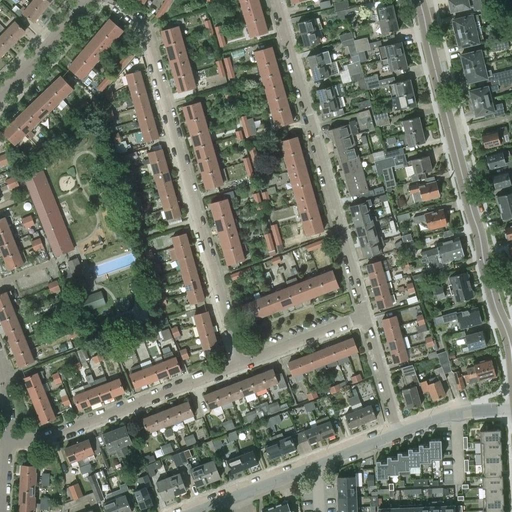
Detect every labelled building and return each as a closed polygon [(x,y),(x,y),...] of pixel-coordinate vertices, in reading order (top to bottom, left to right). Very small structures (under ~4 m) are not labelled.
[(44,0),(33,0),(30,4),(41,13),(49,3),(44,0)] [(170,0),(165,0),(155,17),(159,20),(171,0),(170,0)] [(448,0),(449,5),(448,7),(449,10),(451,11),(451,12),(469,8),(473,7),(474,11),(480,10),(482,9),(480,0),(448,0)] [(329,1),(320,3),(321,9),(331,7),(329,1)] [(347,1),(334,4),(336,10),(348,7),(347,1)] [(263,18),(258,2),(241,7),(246,23),(263,18)] [(41,13),(30,4),(22,13),(33,22),(41,13)] [(17,14),(20,9),(16,5),(12,9),(17,14)] [(377,14),(374,15),(376,22),(378,22),(396,18),(393,5),(375,9),(377,14)] [(346,10),(347,16),(360,13),(359,7),(346,10)] [(489,8),(482,9),(480,10),(481,16),(490,14),(490,13),(494,12),(493,7),(489,8)] [(346,10),(336,12),(338,18),(347,16),(346,10)] [(471,16),(453,21),(455,27),(453,29),(454,32),(456,33),(456,34),(474,30),(473,23),(479,21),(477,15),(471,17),(471,16)] [(267,32),(263,18),(246,23),(250,37),(267,32)] [(320,24),(318,18),(313,19),(298,23),(301,35),(316,31),(322,29),(321,23),(320,24)] [(396,18),(378,22),(381,34),(399,30),(396,18)] [(109,19),(100,31),(113,42),(122,31),(109,19)] [(6,31),(16,41),(24,32),(14,22),(6,31)] [(165,46),(182,41),(178,27),(161,32),(165,46)] [(456,34),(457,35),(455,36),(456,40),(458,40),(459,47),(478,43),(478,42),(483,41),(482,35),(476,36),(474,30),(456,34)] [(6,31),(0,36),(0,42),(7,49),(16,41),(6,31)] [(100,31),(89,43),(102,55),(113,42),(100,31)] [(319,43),(316,31),(301,35),(304,47),(319,43)] [(341,42),(353,38),(352,32),(339,36),(341,42)] [(353,38),(341,42),(342,48),(355,44),(354,41),(353,38)] [(355,47),(368,44),(367,38),(354,41),(355,44),(355,47)] [(507,40),(491,44),(493,51),(508,47),(507,40)] [(182,41),(165,46),(170,62),(187,57),(182,41)] [(402,42),(384,46),(378,48),(381,61),(405,55),(402,42)] [(102,55),(89,43),(78,56),(91,67),(102,55)] [(368,44),(355,47),(357,53),(370,50),(368,44)] [(258,66),(275,61),(271,47),(254,52),(258,66)] [(485,50),(479,52),(479,51),(461,56),(463,62),(461,64),(462,67),(464,68),(465,69),(483,65),(481,57),(487,56),(485,50)] [(328,51),(322,53),(307,57),(310,69),(331,63),(328,52),(328,51)] [(128,52),(117,65),(121,69),(132,56),(128,52)] [(408,68),(405,55),(381,61),(382,66),(389,65),(390,72),(408,68)] [(91,67),(78,56),(69,67),(82,79),(91,67)] [(191,73),(187,57),(170,62),(174,78),(191,73)] [(275,61),(258,66),(261,78),(278,73),(275,61)] [(350,76),(362,72),(359,62),(347,65),(350,76)] [(332,64),(331,63),(310,69),(314,81),(335,75),(332,64)] [(465,70),(463,71),(464,75),(466,75),(468,82),(486,78),(486,77),(492,76),(490,70),(484,72),(483,65),(465,69),(465,70)] [(500,79),(511,76),(511,75),(511,70),(498,73),(500,79)] [(128,85),(142,82),(139,72),(126,75),(128,85)] [(362,72),(350,76),(351,82),(364,78),(362,72)] [(191,73),(174,78),(178,93),(195,88),(191,73)] [(282,85),(278,73),(261,78),(265,89),(282,85)] [(377,75),(364,78),(365,84),(379,81),(377,75)] [(50,86),(62,99),(73,89),(61,76),(50,86)] [(107,76),(96,88),(101,92),(111,80),(107,76)] [(511,76),(500,79),(501,85),(511,82),(511,76)] [(410,80),(393,84),(388,85),(391,98),(413,92),(410,80)] [(380,87),(379,81),(365,84),(367,90),(380,87)] [(145,93),(142,82),(128,85),(132,97),(145,93)] [(282,85),(265,89),(268,101),(285,96),(282,85)] [(317,91),(320,102),(338,97),(339,97),(336,85),(317,91)] [(470,92),(471,97),(470,98),(471,102),(473,102),(473,104),(490,100),(488,93),(498,90),(497,85),(487,88),(487,87),(470,92)] [(50,86),(38,98),(50,111),(62,99),(50,86)] [(413,92),(391,98),(394,111),(417,105),(413,92)] [(145,93),(132,97),(135,109),(148,105),(145,93)] [(288,108),(285,96),(268,101),(271,113),(288,108)] [(343,114),(338,97),(320,102),(323,114),(329,113),(331,118),(343,114)] [(38,98),(25,110),(37,123),(50,111),(38,98)] [(86,100),(74,111),(78,115),(90,104),(86,100)] [(357,103),(359,109),(371,106),(370,100),(357,103)] [(473,104),(473,105),(472,106),(473,110),(475,110),(476,116),(492,112),(493,111),(492,106),(490,100),(473,104)] [(187,121),(203,117),(199,103),(183,107),(187,121)] [(504,114),(503,108),(502,104),(492,106),(493,111),(492,112),(494,117),(504,114)] [(152,117),(148,105),(135,109),(138,120),(152,117)] [(91,107),(82,116),(87,121),(96,112),(91,107)] [(292,122),(288,108),(271,113),(275,127),(292,122)] [(37,123),(25,110),(13,121),(25,134),(37,123)] [(360,119),(371,116),(369,110),(359,113),(360,119)] [(375,121),(388,118),(387,113),(374,116),(375,121)] [(371,116),(360,119),(362,124),(372,122),(371,116)] [(152,117),(138,120),(141,132),(155,128),(152,117)] [(203,117),(187,121),(190,135),(207,130),(203,117)] [(405,134),(422,130),(419,117),(402,121),(405,134)] [(389,124),(388,118),(375,121),(376,127),(389,124)] [(65,120),(59,126),(63,130),(69,124),(65,120)] [(25,134),(13,121),(2,132),(15,144),(25,134)] [(333,141),(353,136),(349,124),(328,130),(329,135),(331,134),(333,141)] [(481,136),(483,142),(481,143),(482,146),(484,147),(484,148),(500,144),(505,143),(504,136),(507,135),(505,127),(496,130),(496,132),(481,136)] [(155,128),(141,132),(144,142),(158,138),(155,128)] [(211,143),(207,130),(190,135),(194,148),(211,143)] [(422,130),(405,134),(398,136),(399,141),(403,141),(404,148),(425,143),(422,130)] [(356,147),(353,136),(333,141),(335,148),(333,148),(334,153),(356,147)] [(284,156),(300,152),(296,137),(280,142),(284,156)] [(211,143),(194,148),(198,162),(215,157),(211,143)] [(40,144),(28,155),(32,159),(44,148),(40,144)] [(359,158),(356,147),(334,153),(335,157),(337,156),(339,163),(359,158)] [(398,155),(396,149),(383,153),(385,159),(391,157),(398,155)] [(150,163),(164,160),(161,150),(147,153),(150,163)] [(508,150),(501,152),(486,156),(488,162),(487,163),(488,166),(489,167),(490,169),(505,165),(503,158),(505,160),(507,159),(508,157),(510,156),(508,150)] [(300,152),(284,156),(288,172),(305,168),(300,152)] [(428,156),(411,160),(406,162),(407,167),(412,166),(414,175),(411,176),(412,182),(426,178),(424,172),(432,170),(428,156)] [(218,170),(215,157),(198,162),(202,175),(218,170)] [(391,157),(385,159),(374,162),(377,172),(378,176),(383,175),(381,170),(380,162),(395,158),(392,159),(391,157)] [(359,158),(339,163),(341,170),(339,171),(340,175),(362,169),(359,158)] [(395,158),(380,162),(381,170),(395,166),(393,159),(395,158)] [(7,159),(0,161),(0,165),(1,167),(9,163),(7,159)] [(167,171),(164,160),(150,163),(154,175),(167,171)] [(509,171),(507,172),(491,176),(493,182),(492,184),(493,187),(494,187),(495,189),(510,184),(511,183),(511,166),(508,168),(509,171)] [(305,168),(288,172),(293,189),(310,184),(305,168)] [(362,169),(340,175),(342,179),(343,178),(345,186),(365,180),(362,169)] [(222,184),(218,170),(202,175),(206,189),(222,184)] [(73,250),(44,177),(42,171),(24,178),(55,257),(68,252),(73,250)] [(167,171),(154,175),(157,187),(170,183),(167,171)] [(15,177),(6,180),(8,185),(17,181),(15,177)] [(368,191),(365,180),(345,186),(347,192),(346,193),(347,197),(358,194),(359,200),(374,196),(372,190),(368,191)] [(17,181),(8,185),(10,189),(18,186),(17,181)] [(174,195),(170,183),(157,187),(160,198),(174,195)] [(425,185),(425,183),(408,187),(410,194),(412,193),(414,202),(422,200),(422,201),(438,196),(435,183),(425,185)] [(310,184),(293,189),(297,205),(314,200),(310,184)] [(384,193),(383,190),(383,187),(372,190),(374,196),(384,193)] [(221,195),(223,200),(210,204),(214,219),(231,214),(227,200),(234,197),(233,191),(221,195)] [(511,192),(497,196),(497,198),(496,198),(497,203),(499,203),(500,208),(511,205),(511,192)] [(177,206),(174,195),(160,198),(163,210),(177,206)] [(366,200),(366,202),(349,206),(352,217),(370,212),(368,206),(372,205),(370,199),(366,200)] [(314,200),(297,205),(302,221),(319,217),(314,200)] [(511,205),(500,208),(501,213),(500,214),(501,218),(503,220),(511,217),(511,205)] [(180,216),(177,206),(163,210),(166,220),(180,216)] [(442,211),(424,215),(414,217),(415,224),(426,221),(428,229),(446,224),(445,223),(447,221),(446,218),(444,217),(442,211)] [(371,218),(370,212),(352,217),(355,227),(372,222),(377,221),(376,218),(374,217),(371,218)] [(410,219),(409,214),(409,213),(397,216),(398,222),(410,219)] [(236,230),(231,214),(214,219),(219,235),(236,230)] [(30,215),(22,219),(24,223),(32,220),(30,215)] [(4,217),(0,218),(0,235),(10,231),(4,217)] [(319,217),(302,221),(306,235),(323,231),(319,217)] [(32,220),(24,223),(25,228),(34,224),(32,220)] [(375,232),(372,222),(355,227),(358,237),(375,232)] [(236,230),(219,235),(223,251),(240,246),(236,230)] [(10,231),(0,235),(0,246),(14,241),(10,231)] [(377,238),(375,232),(358,237),(361,247),(378,242),(383,241),(382,238),(380,237),(377,238)] [(175,248),(188,244),(185,234),(172,238),(175,248)] [(40,238),(31,242),(33,246),(42,243),(40,238)] [(308,251),(327,244),(325,238),(305,246),(308,251)] [(436,244),(437,248),(421,253),(422,258),(427,257),(460,247),(458,238),(436,244)] [(416,253),(414,246),(412,240),(402,243),(406,256),(416,253)] [(14,241),(0,246),(0,247),(3,256),(17,250),(14,241)] [(378,242),(361,247),(364,258),(381,253),(379,247),(382,246),(384,244),(383,241),(378,242)] [(397,250),(403,249),(401,241),(394,245),(397,250)] [(42,243),(33,246),(35,251),(43,247),(42,243)] [(175,248),(169,249),(172,261),(178,260),(191,256),(188,244),(175,248)] [(244,260),(240,246),(223,251),(227,265),(244,260)] [(463,256),(460,247),(427,257),(428,262),(432,261),(435,269),(443,267),(442,264),(449,262),(448,261),(454,259),(455,260),(461,259),(460,257),(463,256)] [(17,250),(3,256),(9,269),(23,264),(17,250)] [(195,267),(191,256),(178,260),(181,271),(195,267)] [(271,260),(273,265),(281,262),(279,257),(271,260)] [(74,278),(79,275),(76,268),(80,266),(77,258),(72,260),(68,262),(74,278)] [(369,275),(382,271),(379,261),(366,265),(369,275)] [(195,267),(181,271),(185,283),(198,279),(195,267)] [(250,268),(230,275),(232,281),(252,273),(250,268)] [(318,276),(324,292),(338,287),(332,271),(318,276)] [(382,271),(369,275),(372,287),(385,283),(382,271)] [(414,283),(423,280),(425,280),(423,273),(412,277),(414,283)] [(468,275),(466,274),(466,273),(449,277),(452,290),(469,285),(468,280),(469,278),(468,275)] [(318,276),(302,282),(308,298),(324,292),(318,276)] [(201,291),(198,279),(185,283),(188,294),(201,291)] [(57,280),(48,284),(50,289),(58,285),(57,280)] [(302,282),(286,288),(293,305),(308,298),(302,282)] [(385,283),(372,287),(375,298),(389,294),(393,293),(391,288),(387,289),(385,283)] [(58,285),(50,289),(51,293),(60,290),(58,285)] [(471,291),(469,285),(452,290),(456,302),(473,298),(472,296),(473,295),(473,291),(471,291)] [(286,288),(270,295),(277,311),(293,305),(286,288)] [(11,291),(6,293),(6,292),(0,294),(0,310),(12,306),(8,297),(12,296),(11,291)] [(201,291),(188,294),(191,304),(204,301),(201,291)] [(72,303),(76,314),(106,304),(101,292),(79,300),(72,303)] [(389,294),(375,298),(378,308),(392,304),(389,294)] [(270,295),(255,301),(261,317),(277,311),(270,295)] [(261,317),(255,301),(241,306),(248,322),(261,317)] [(66,303),(57,307),(58,311),(67,308),(66,303)] [(13,309),(12,306),(0,310),(0,318),(1,321),(15,315),(18,314),(16,307),(13,309)] [(67,308),(58,311),(60,316),(69,312),(67,308)] [(477,308),(456,313),(456,311),(442,315),(444,322),(457,318),(460,329),(481,323),(477,308)] [(197,326),(210,322),(207,312),(194,316),(197,326)] [(15,315),(1,321),(6,334),(24,327),(20,319),(17,320),(15,315)] [(384,330),(398,326),(395,316),(381,320),(384,330)] [(214,334),(210,322),(197,326),(200,338),(214,334)] [(75,326),(66,330),(68,334),(76,331),(75,326)] [(401,338),(398,326),(384,330),(388,342),(401,338)] [(26,332),(24,327),(6,334),(10,344),(24,338),(23,334),(26,332)] [(76,331),(68,334),(69,339),(78,335),(76,331)] [(482,331),(465,335),(467,342),(461,344),(463,351),(485,346),(483,339),(485,337),(484,334),(482,334),(482,331)] [(217,345),(214,334),(200,338),(203,349),(217,345)] [(28,348),(24,338),(10,344),(14,354),(28,348)] [(342,342),(347,355),(357,351),(352,338),(342,342)] [(401,338),(388,342),(391,353),(404,350),(401,338)] [(347,355),(342,342),(331,346),(336,359),(347,355)] [(217,345),(203,349),(206,359),(220,355),(217,345)] [(331,346),(319,351),(324,364),(336,359),(331,346)] [(29,350),(28,348),(14,354),(19,367),(34,362),(32,357),(35,355),(32,349),(29,350)] [(81,362),(87,360),(83,350),(77,352),(81,362)] [(407,359),(404,350),(391,353),(394,363),(407,359)] [(324,364),(319,351),(308,355),(313,368),(324,364)] [(446,351),(436,354),(441,365),(449,362),(446,351)] [(172,352),(163,356),(165,361),(164,362),(168,375),(180,370),(175,358),(172,352)] [(308,355),(297,360),(302,373),(313,368),(308,355)] [(473,363),(474,366),(465,369),(467,374),(493,367),(491,358),(473,363)] [(302,373),(297,360),(287,363),(292,377),(302,373)] [(168,375),(164,362),(153,366),(158,379),(168,375)] [(421,405),(416,386),(419,385),(411,364),(400,367),(406,388),(401,389),(407,409),(421,405)] [(158,379),(153,366),(142,371),(146,383),(158,379)] [(434,369),(436,376),(420,382),(423,392),(429,390),(432,400),(438,398),(440,398),(439,397),(445,395),(440,381),(446,379),(441,366),(434,369)] [(496,376),(493,367),(467,374),(470,383),(478,381),(496,376)] [(273,369),(261,374),(266,388),(277,383),(279,389),(286,386),(281,373),(275,376),(273,369)] [(41,371),(37,373),(24,378),(28,390),(41,385),(39,379),(44,377),(41,371)] [(146,383),(142,371),(130,375),(135,388),(146,383)] [(261,374),(249,378),(255,392),(266,388),(261,374)] [(463,389),(460,376),(455,378),(458,390),(463,389)] [(255,392),(249,378),(238,382),(243,396),(255,392)] [(119,379),(107,384),(112,397),(124,392),(119,379)] [(95,382),(90,384),(84,386),(86,392),(85,392),(90,405),(101,401),(96,388),(97,388),(95,382)] [(243,396),(238,382),(226,387),(232,401),(243,396)] [(46,383),(41,385),(28,390),(33,401),(46,396),(51,394),(46,383)] [(112,397),(107,384),(97,388),(96,388),(101,401),(112,397)] [(86,392),(84,386),(72,391),(79,409),(90,405),(85,392),(86,392)] [(226,387),(215,391),(220,405),(232,401),(226,387)] [(220,405),(215,391),(203,396),(208,410),(220,405)] [(46,396),(33,401),(37,412),(50,407),(46,396)] [(188,401),(176,406),(181,420),(193,415),(188,401)] [(266,401),(259,403),(264,415),(271,413),(268,405),(266,401)] [(277,402),(273,403),(276,412),(281,410),(279,406),(277,402)] [(273,403),(268,405),(271,414),(276,412),(273,403)] [(371,405),(358,410),(363,423),(367,421),(368,421),(376,418),(371,405)] [(181,420),(176,406),(164,410),(170,424),(181,420)] [(50,407),(37,412),(42,423),(55,418),(50,407)] [(164,410),(153,415),(158,429),(170,424),(164,410)] [(254,410),(250,412),(253,421),(258,419),(254,410)] [(358,410),(345,415),(350,428),(358,425),(358,424),(363,423),(358,410)] [(250,412),(245,414),(248,423),(253,421),(250,412)] [(158,429),(153,415),(142,419),(147,433),(158,429)] [(278,415),(269,418),(271,425),(280,421),(278,415)] [(335,434),(330,421),(327,415),(315,420),(317,426),(322,439),(335,434)] [(231,419),(227,421),(230,430),(235,428),(231,419)] [(227,421),(222,423),(225,432),(230,430),(227,421)] [(128,453),(125,445),(131,443),(125,426),(114,430),(123,455),(128,453)] [(317,426),(304,431),(309,444),(322,439),(317,426)] [(495,430),(479,431),(480,442),(501,442),(500,429),(495,430)] [(119,457),(123,455),(114,430),(102,435),(109,451),(115,449),(119,457)] [(281,433),(275,436),(278,441),(282,454),(295,449),(290,436),(284,439),(281,433)] [(193,434),(188,436),(191,445),(196,443),(193,434)] [(188,436),(183,438),(187,446),(191,445),(188,436)] [(269,438),(271,444),(265,446),(270,459),(282,454),(278,441),(275,436),(269,438)] [(88,440),(76,445),(82,460),(87,458),(86,456),(93,453),(88,440)] [(205,443),(210,455),(216,452),(211,440),(205,443)] [(429,444),(430,444),(430,458),(431,458),(431,461),(442,460),(441,440),(429,440),(429,444)] [(501,442),(480,442),(480,454),(501,453),(501,442)] [(170,443),(163,445),(166,454),(173,451),(170,443)] [(418,448),(419,448),(420,462),(420,465),(431,464),(431,461),(431,458),(430,458),(430,444),(429,444),(418,444),(418,448)] [(82,460),(76,445),(65,449),(69,462),(76,460),(82,475),(87,473),(84,466),(82,460)] [(408,452),(409,467),(409,466),(420,466),(420,465),(420,462),(419,448),(418,448),(408,448),(408,452)] [(177,453),(182,465),(188,463),(183,451),(177,453)] [(253,451),(240,456),(245,469),(258,464),(253,451)] [(397,456),(398,456),(398,471),(399,471),(410,470),(409,466),(409,467),(408,452),(397,452),(397,456)] [(182,465),(177,453),(171,456),(176,467),(182,465)] [(501,453),(480,454),(481,465),(502,464),(501,453)] [(149,455),(144,457),(147,465),(156,461),(153,455),(150,457),(149,455)] [(245,469),(240,456),(227,461),(231,474),(245,469)] [(387,460),(388,475),(399,474),(399,471),(398,471),(398,456),(397,456),(387,456),(387,460)] [(145,466),(150,477),(156,475),(154,470),(159,468),(161,472),(165,470),(161,460),(145,466)] [(387,460),(376,461),(377,479),(388,478),(388,475),(387,460)] [(213,461),(201,465),(208,483),(220,478),(213,461)] [(502,464),(481,465),(481,477),(502,476),(502,464)] [(21,465),(20,478),(36,479),(36,473),(35,473),(35,466),(21,465)] [(208,483),(201,465),(190,469),(197,487),(208,483)] [(337,488),(355,487),(355,470),(344,474),(344,477),(337,477),(337,488)] [(179,473),(168,478),(174,496),(186,491),(179,473)] [(138,479),(142,488),(134,491),(141,508),(142,508),(143,509),(148,507),(148,506),(152,504),(146,488),(151,486),(147,475),(138,479)] [(502,476),(481,477),(482,488),(503,487),(502,476)] [(20,478),(20,490),(34,491),(34,484),(35,484),(36,479),(20,478)] [(174,496),(168,478),(156,482),(163,500),(174,496)] [(103,499),(96,482),(91,484),(97,502),(103,499)] [(74,500),(83,496),(78,483),(69,487),(74,500)] [(356,497),(355,487),(337,488),(338,498),(356,497)] [(503,487),(482,488),(484,488),(485,499),(482,499),(503,498),(503,487)] [(20,490),(19,503),(34,503),(35,498),(33,498),(34,491),(20,490)] [(86,495),(89,501),(91,506),(98,503),(93,492),(86,495)] [(83,496),(74,500),(64,503),(63,511),(67,511),(68,509),(89,501),(86,495),(83,496)] [(131,511),(125,495),(114,499),(118,511),(131,511)] [(338,508),(356,507),(356,497),(338,498),(338,508)] [(503,498),(482,499),(483,511),(503,510),(503,498)] [(118,511),(114,499),(103,504),(105,511),(118,511)] [(432,506),(432,511),(443,511),(443,506),(443,501),(432,502),(432,506)] [(293,511),(291,511),(287,502),(274,506),(276,511),(293,511)] [(19,503),(18,511),(32,511),(33,509),(34,509),(34,503),(19,503)]
